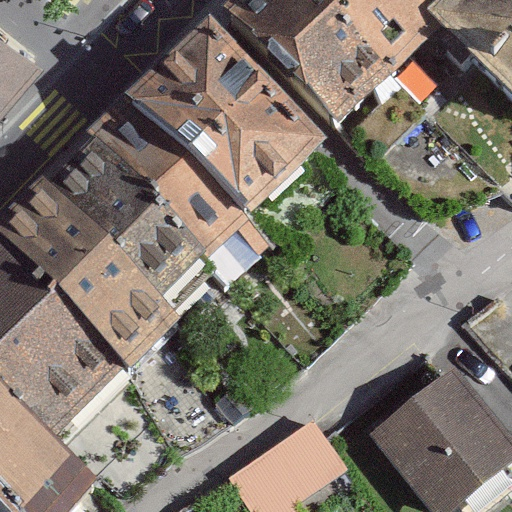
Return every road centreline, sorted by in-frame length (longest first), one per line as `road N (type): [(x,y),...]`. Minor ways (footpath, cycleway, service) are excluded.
road 1 (residential): [(499,253),(149,511)]
road 2 (primary): [(99,77),(0,178)]
